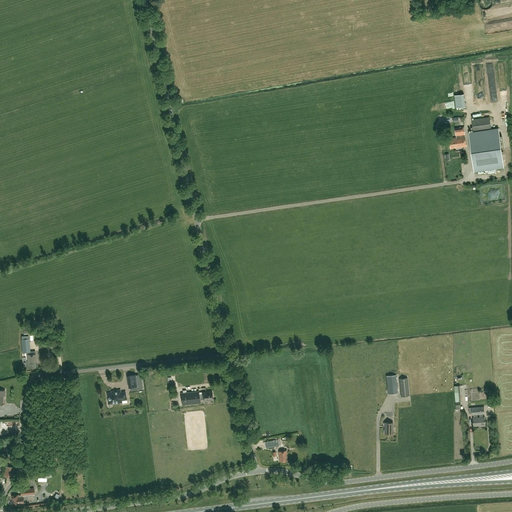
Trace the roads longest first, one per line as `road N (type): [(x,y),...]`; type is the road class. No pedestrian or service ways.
road 1 (unclassified): [(229,354),(30,381),(22,466),(1,511)]
road 2 (unclassified): [(257,471),(343,482),(511,461)]
road 3 (unclassified): [(195,220),(440,185)]
road 4 (unclassified): [(195,220),(143,0)]
road 5 (primary): [(391,487),(199,511)]
road 6 (unclassified): [(71,511),(186,495),(257,471)]
road 7 (unclassified): [(333,511),(511,493)]
road 8 (unclassified): [(229,354),(195,220)]
road 9 (primary): [(511,471),(391,487)]
road 10 (unclassified): [(257,471),(229,354)]
road 11 (primary): [(391,487),(511,480)]
